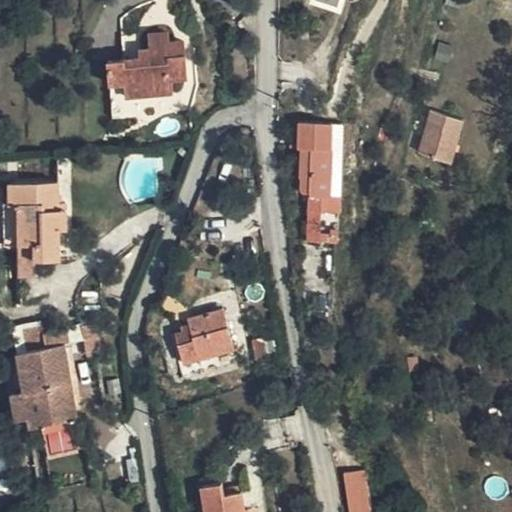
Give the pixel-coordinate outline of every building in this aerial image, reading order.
[(141,58),(110,60),(112,84),(128,84),(129,97),(173,93),(172,79),(187,79),(185,41),(170,42),(169,33),(151,34),(152,49),(153,57),(141,58)] [(448,64),(452,48),(440,45),(436,62),(448,64)] [(153,57),(152,49),(141,49),(141,58),(153,57)] [(452,165),(463,122),(431,113),(420,156),(452,165)] [(332,122),(300,121),(301,137),(301,147),(302,147),(303,191),(311,192),(311,209),(321,210),(322,194),(330,194),(332,122)] [(301,147),(301,137),(291,138),(290,147),(301,147)] [(498,140),(496,150),(506,152),(508,142),(498,140)] [(21,239),(21,246),(36,246),(36,259),(38,260),(61,260),(61,230),(68,230),(67,203),(59,203),(59,182),(11,182),(11,203),(4,203),(5,246),(15,246),(15,239),(21,239)] [(330,211),(330,194),(322,194),(321,210),(330,211)] [(36,246),(21,246),(22,276),(38,276),(38,260),(36,259),(36,246)] [(189,313),(172,289),(160,305),(181,323),(189,313)] [(189,318),(190,323),(192,329),(183,331),(176,333),(185,364),(234,349),(224,309),(189,318)] [(192,329),(190,323),(182,325),(183,331),(192,329)] [(47,347),(45,334),(44,326),(28,328),(32,350),(47,347)] [(71,343),(69,329),(45,334),(47,347),(66,344),(71,343)] [(264,338),(252,340),(256,361),(268,358),(264,338)] [(44,425),(79,419),(76,398),(68,400),(66,385),(73,384),(66,344),(47,347),(32,350),(19,353),(25,392),(30,418),(32,427),(44,425)] [(68,400),(76,398),(73,384),(66,385),(68,400)] [(18,420),(30,418),(25,392),(13,393),(18,420)] [(418,423),(431,421),(428,395),(414,397),(418,423)] [(73,428),(76,449),(84,448),(79,419),(44,425),(45,433),(73,428)] [(370,511),(364,469),(346,472),(350,511),(370,511)] [(202,487),(205,511),(246,511),(243,492),(225,495),(223,483),(202,487)]
